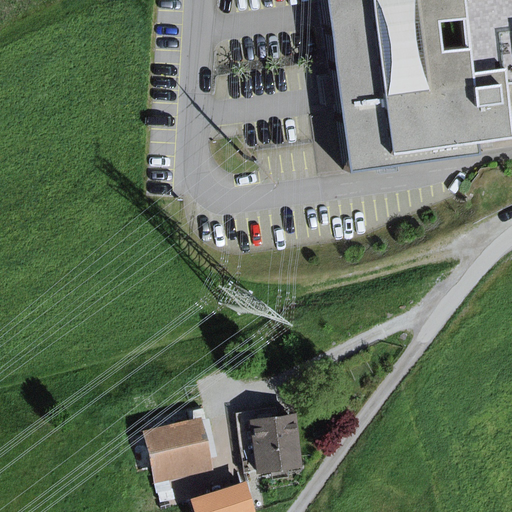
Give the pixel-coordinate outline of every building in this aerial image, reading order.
[(511,0),(319,0),(341,172),(468,156),(482,155),(480,146),(511,141),(511,0)] [(251,421),(275,418),(273,407),(236,412),(245,477),(259,476),(251,421)] [(275,418),(251,421),(259,476),(305,469),(297,414),(275,418)] [(203,420),(145,433),(156,484),(214,471),(203,420)] [(255,511),(247,484),(192,500),(195,511),(255,511)]
